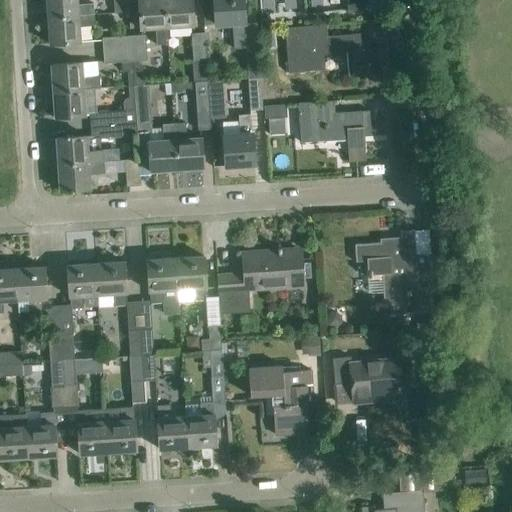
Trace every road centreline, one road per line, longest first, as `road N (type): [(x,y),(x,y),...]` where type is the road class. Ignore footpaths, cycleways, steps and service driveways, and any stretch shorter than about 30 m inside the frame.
road 1 (residential): [(30,216),(392,193),(415,185),(424,163),(410,0)]
road 2 (residential): [(0,510),(283,489),(320,477)]
road 3 (residential): [(30,216),(16,0)]
